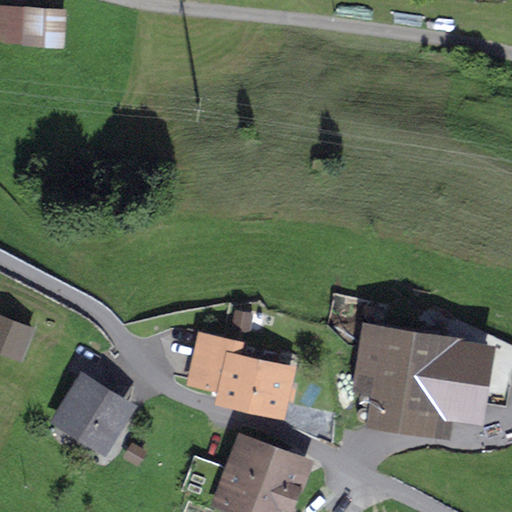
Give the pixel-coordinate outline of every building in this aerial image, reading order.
[(3,39),(58,42),(61,14),(5,10),(3,39)] [(454,346),(382,335),(387,304),(333,292),(326,325),(348,346),(360,347),(361,343),(389,347),(378,417),(441,427),(454,346)] [(0,319),(0,347),(20,355),(30,331),(0,319)] [(284,388),(288,372),(231,359),(234,343),(201,336),(191,380),(224,388),(222,396),(279,408),(282,396),(289,397),(290,389),(284,388)] [(103,443),(124,408),(83,382),(61,417),(103,443)] [(244,444),(233,473),(196,459),(184,492),(221,506),(224,499),(259,511),(282,511),(300,465),(244,444)]
